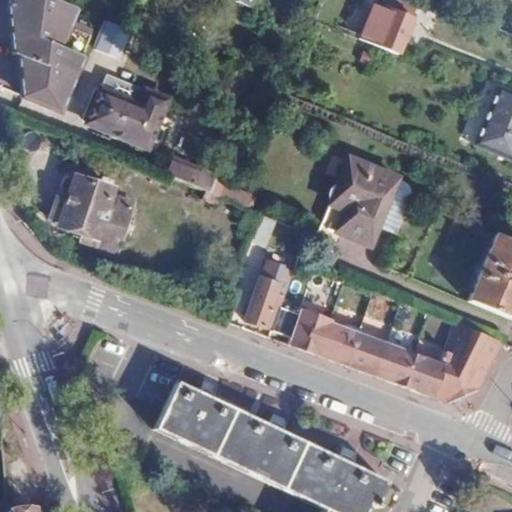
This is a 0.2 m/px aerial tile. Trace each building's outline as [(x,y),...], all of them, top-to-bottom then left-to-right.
[(75,9),(52,0),(6,0),(15,57),(18,59),(22,98),(59,113),(90,39),(67,29),(75,9)] [(248,0),(234,0),(233,4),(245,9),(248,0)] [(361,42),(396,56),(410,20),(376,7),(361,42)] [(90,48),(112,58),(125,31),(103,21),(90,48)] [(169,103),(106,76),(86,123),(160,154),(174,123),(162,118),(169,103)] [(476,129),(511,144),(511,93),(495,86),(476,129)] [(508,159),(511,149),(511,144),(476,129),(470,143),(508,159)] [(172,159),(164,177),(208,196),(213,183),(194,175),(197,169),(172,159)] [(390,251),(408,202),(392,195),(396,185),(347,164),(319,232),(367,252),(372,242),(390,251)] [(120,195),(79,180),(69,205),(61,202),(53,225),(61,228),(59,234),(100,249),(99,251),(115,258),(131,213),(116,206),(120,195)] [(255,200),(223,186),(218,200),(248,212),(249,212),(255,200)] [(249,212),(248,212),(242,227),(257,233),(262,218),(249,212)] [(257,233),(252,244),(265,249),(275,224),(262,218),(257,233)] [(507,321),(511,309),(511,244),(492,236),(464,302),(507,321)] [(269,328),(275,308),(282,291),(273,288),(281,268),(268,262),(259,284),(256,283),(243,317),(269,328)] [(478,390),(501,343),(457,324),(443,364),(427,358),(426,361),(398,350),(398,347),(382,341),(382,345),(371,341),(367,334),(343,325),(335,327),(325,324),(326,321),(296,310),(295,315),(275,308),(269,328),(267,332),(285,338),(283,345),(359,374),(441,404),(478,390)] [(196,395),(173,384),(150,433),(319,511),(318,511),(358,511),(363,503),(371,506),(383,480),(345,464),(347,460),(339,456),(338,460),(274,431),(276,427),(269,424),(267,427),(204,399),(206,395),(198,392),(196,395)]
